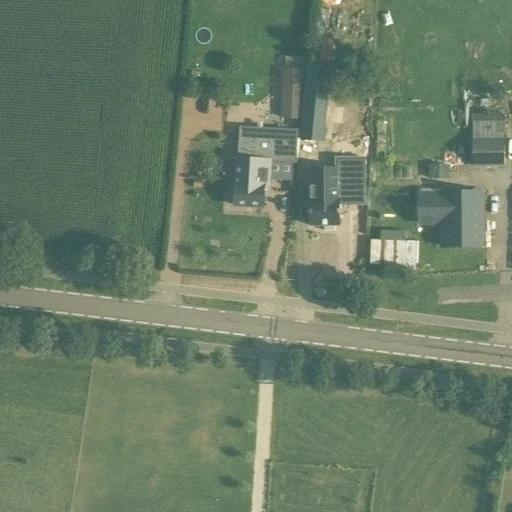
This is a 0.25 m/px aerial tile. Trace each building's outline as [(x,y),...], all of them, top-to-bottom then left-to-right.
[(309,64),(301,140),(322,143),(330,67),(309,64)] [(303,120),(304,70),(282,69),(280,119),(303,120)] [(339,127),(360,128),(360,107),(340,107),(339,127)] [(504,168),(504,114),(473,114),(473,168),(504,168)] [(238,127),(236,160),(234,205),(263,207),(264,188),(268,189),(270,164),(278,165),(278,162),(296,163),(298,130),(238,127)] [(309,201),(309,226),(322,226),(324,231),(334,231),(335,226),(340,226),(340,203),(344,203),(344,206),(364,206),(364,160),(336,159),(336,169),(311,169),(311,185),(311,201),(309,201)] [(449,180),(449,165),(429,165),(429,180),(449,180)] [(442,195),(442,208),(427,208),(427,225),(442,225),(443,247),(481,247),(480,195),(442,195)] [(383,240),(371,239),(371,264),(421,265),(421,241),(408,240),(409,231),(383,230),(383,240)]
